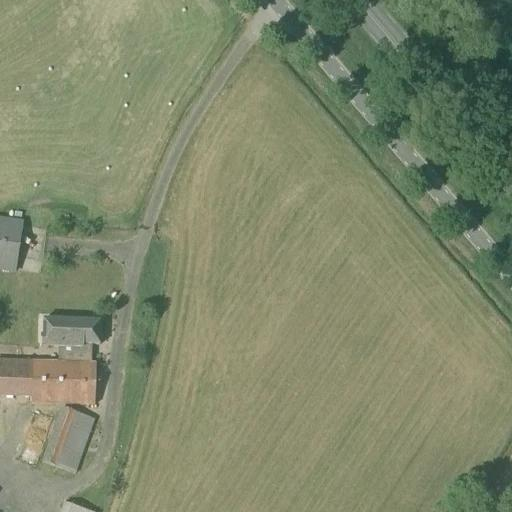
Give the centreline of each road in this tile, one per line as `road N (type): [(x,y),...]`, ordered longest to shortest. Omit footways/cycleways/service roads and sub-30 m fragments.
road 1 (unclassified): [(511,294),(264,0)]
road 2 (primary): [(511,184),(353,0)]
